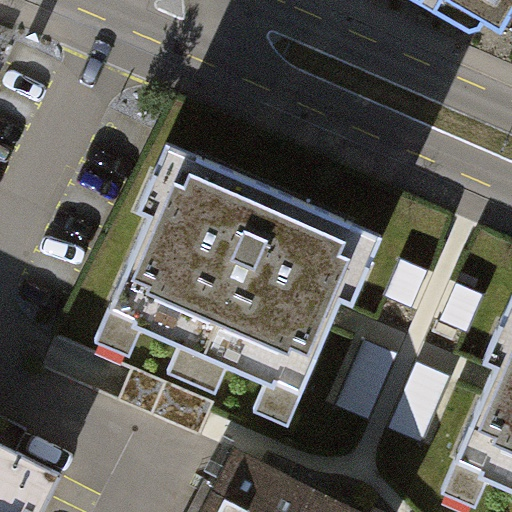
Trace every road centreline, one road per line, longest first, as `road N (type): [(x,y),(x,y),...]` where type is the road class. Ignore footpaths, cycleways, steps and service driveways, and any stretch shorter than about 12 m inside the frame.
road 1 (tertiary): [(210,51),(511,180)]
road 2 (tertiary): [(511,117),(238,0)]
road 3 (unknown): [(162,475),(221,310)]
road 4 (tertiary): [(90,0),(210,51)]
